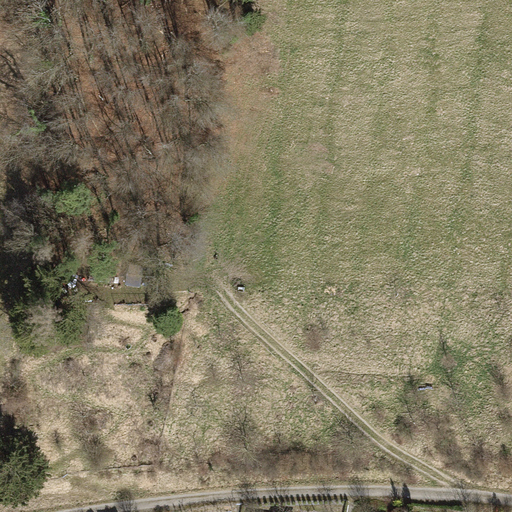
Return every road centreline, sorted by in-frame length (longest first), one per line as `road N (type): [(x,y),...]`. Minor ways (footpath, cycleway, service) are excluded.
road 1 (residential): [(94,511),(293,492),(511,501)]
road 2 (track): [(486,498),(374,435),(238,310),(216,270)]
